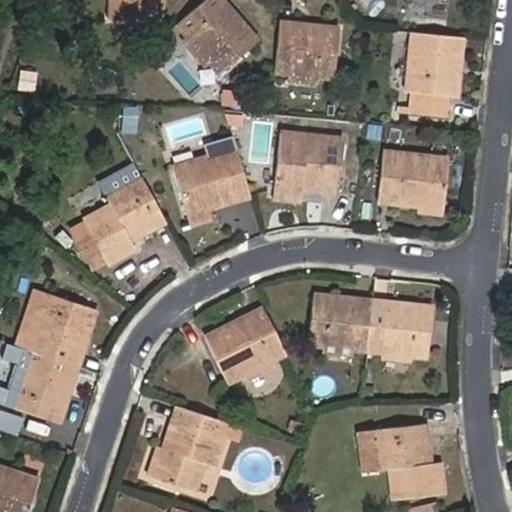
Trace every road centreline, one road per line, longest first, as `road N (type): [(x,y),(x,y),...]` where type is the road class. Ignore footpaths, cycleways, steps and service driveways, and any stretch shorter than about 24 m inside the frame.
road 1 (residential): [(484,266),(329,247),(275,251),(224,272),(184,298),(129,367),(79,511)]
road 2 (residential): [(484,266),(511,18)]
road 3 (residential): [(499,511),(478,385),(484,266)]
